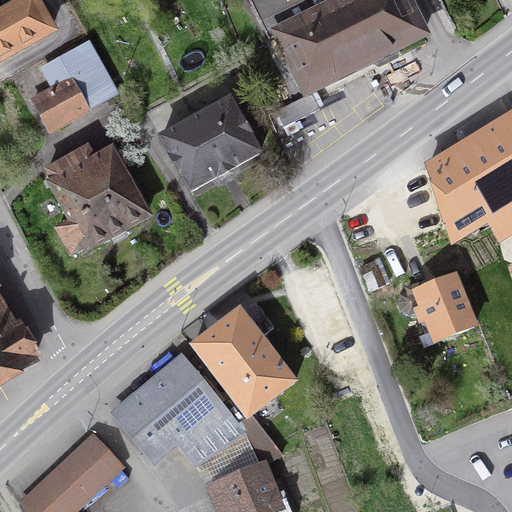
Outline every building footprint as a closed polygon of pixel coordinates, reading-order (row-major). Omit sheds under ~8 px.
[(0,60),(50,32),(32,0),(0,18),(0,60)] [(248,0),(268,40),(278,36),(306,93),(423,36),(405,0),(248,0)] [(33,101),(50,132),(116,95),(88,44),(44,68),(56,89),(33,101)] [(229,101),(161,139),(190,192),(259,154),(229,101)] [(414,210),(438,201),(451,242),(486,220),(497,239),(511,229),(511,123),(510,117),(427,169),(404,180),(414,210)] [(87,149),(47,172),(54,185),(52,186),(73,222),(57,231),(71,256),(86,248),(87,249),(145,217),(110,154),(94,162),(87,149)] [(361,268),(371,291),(384,285),(374,262),(361,268)] [(418,317),(403,323),(399,329),(402,336),(405,338),(423,331),(425,335),(432,332),(436,343),(474,328),(453,278),(420,291),(418,285),(407,290),(408,293),(401,296),(397,304),(401,311),(408,315),(415,312),(418,317)] [(0,381),(32,362),(30,359),(35,356),(0,297),(0,381)] [(239,312),(193,348),(247,419),(250,416),(294,384),(260,339),(273,328),(254,304),(241,314),(239,312)] [(197,467),(247,435),(246,432),(241,423),(237,426),(222,407),(218,406),(181,361),(115,415),(153,461),(181,438),(197,467)] [(250,416),(247,419),(241,423),(246,432),(247,435),(260,466),(265,464),(267,467),(280,457),(262,433),(250,416)] [(23,505),(26,511),(73,511),(74,511),(121,468),(94,439),(23,505)] [(265,464),(260,466),(209,488),(218,511),(291,511),(283,492),(278,494),(272,481),(267,467),(265,464)]
